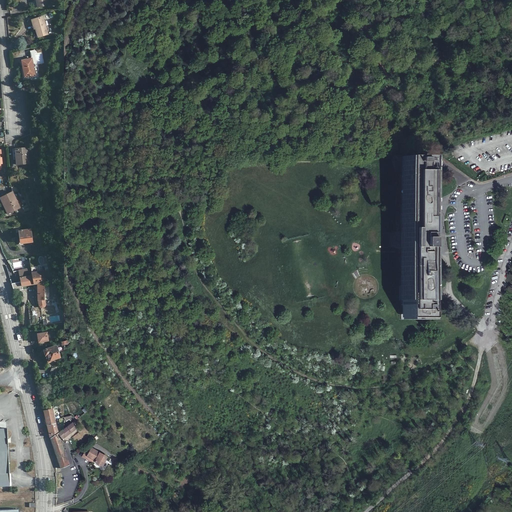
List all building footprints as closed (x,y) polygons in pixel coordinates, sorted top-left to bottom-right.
[(48,34),(43,16),(33,19),(36,30),(38,38),(48,34)] [(37,63),(44,63),(43,53),(37,53),(37,50),(32,50),(32,56),(37,55),(37,63)] [(35,75),(32,59),(22,61),(25,78),(35,75)] [(28,163),(27,148),(15,149),(17,164),(28,163)] [(424,233),(424,156),(402,156),(401,300),(401,318),(423,318),(423,300),(424,247),(424,233)] [(20,208),(13,192),(2,197),(6,207),(8,207),(10,212),(20,208)] [(6,207),(2,197),(0,197),(0,198),(7,214),(10,212),(8,207),(6,207)] [(20,231),(21,243),(32,242),(31,229),(20,231)] [(389,232),(379,232),(379,247),(389,247),(389,232)] [(32,273),(31,269),(19,271),(22,287),(34,284),(32,273)] [(45,282),(47,282),(45,270),(32,273),(34,284),(38,283),(45,282)] [(48,333),(38,334),(38,342),(48,342),(48,333)] [(49,355),(50,360),(60,357),(56,345),(44,349),(46,356),(49,355)] [(53,410),(45,411),(50,438),(58,432),(53,410)] [(73,426),(72,423),(52,438),(62,468),(69,464),(59,437),(62,436),(63,438),(75,429),(73,426)] [(0,486),(10,486),(9,481),(2,481),(2,474),(9,473),(7,428),(0,428),(0,486)] [(91,448),(88,453),(87,457),(95,461),(94,463),(98,466),(102,467),(107,457),(91,448)] [(87,457),(88,453),(85,452),(82,457),(89,461),(94,463),(95,461),(87,457)]
